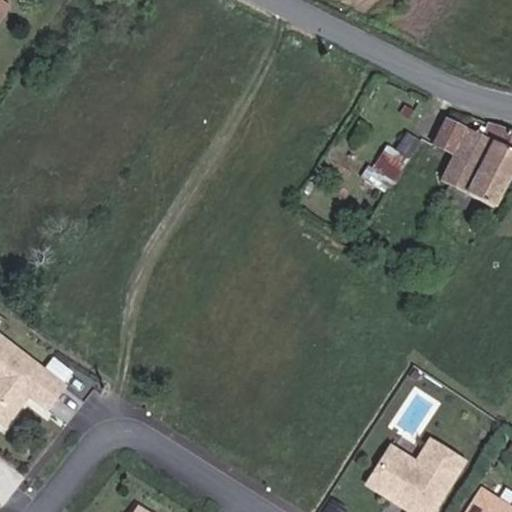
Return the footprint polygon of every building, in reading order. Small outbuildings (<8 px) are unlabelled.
[(0,0),(0,17),(12,0),(11,0),(0,0)] [(447,148),(511,177),(511,130),(507,128),(501,142),(459,124),(447,148)] [(389,191),(413,160),(390,143),(366,174),(389,191)] [(489,196),(510,205),(511,200),(511,177),(447,148),(436,172),(469,188),(489,196)] [(462,202),(484,210),(489,196),(469,188),(462,202)] [(1,328),(0,329),(0,376),(0,377),(0,376),(0,414),(13,424),(30,401),(28,395),(32,390),(54,407),(73,383),(1,328)] [(398,454),(381,478),(423,508),(419,511),(442,511),(477,463),(445,440),(430,461),(423,471),(398,454)] [(406,444),(398,454),(423,471),(430,461),(406,444)] [(511,511),(511,507),(483,488),(466,511),(511,511)]
